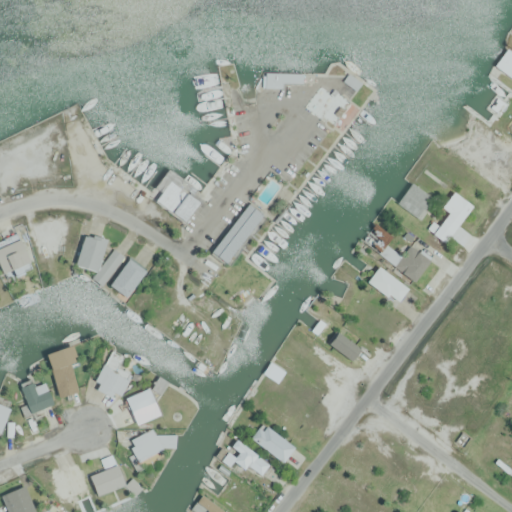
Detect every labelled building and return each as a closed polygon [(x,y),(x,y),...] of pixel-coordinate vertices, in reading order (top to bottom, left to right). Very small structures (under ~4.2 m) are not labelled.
[(511,52),(507,48),(494,64),(511,78),(511,52)] [(279,75),(268,71),(264,85),(276,88),(279,75)] [(152,199),(181,222),(196,203),(167,180),(152,199)] [(471,207),(452,192),(440,207),(447,212),(431,233),(442,243),(471,207)] [(261,215),(246,203),(209,252),(225,264),(261,215)] [(93,272),(106,241),(85,232),(73,264),(93,272)] [(0,246),(0,268),(2,274),(30,262),(19,238),(0,246)] [(394,269),(415,281),(428,258),(407,246),(394,269)] [(144,271),(128,259),(108,285),(125,297),(144,271)] [(396,302),(406,287),(375,267),(366,282),(396,302)] [(328,341),(347,361),(358,351),(340,331),(328,341)] [(77,392),(70,364),(73,363),(69,347),(45,353),(56,397),(77,392)] [(128,377),(103,364),(91,385),(117,399),(128,377)] [(30,414),(52,406),(41,379),(19,388),(30,414)] [(123,399),(135,424),(158,414),(146,388),(123,399)] [(0,396),(0,429),(2,430),(9,399),(0,396)] [(253,433),(276,463),(290,453),(268,422),(253,433)] [(129,444),(137,461),(161,449),(153,432),(129,444)] [(230,447),(237,452),(231,461),(243,470),(247,464),(262,475),(269,465),(236,439),(230,447)] [(90,493),(76,460),(47,473),(61,506),(90,493)] [(87,476),(97,495),(124,482),(114,462),(87,476)] [(0,497),(7,511),(35,511),(21,484),(0,494),(0,497)]
